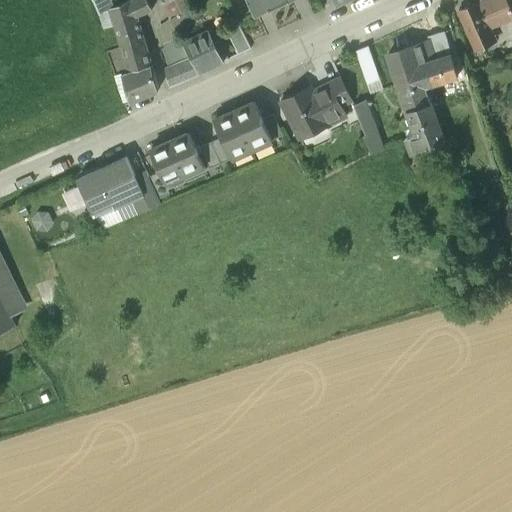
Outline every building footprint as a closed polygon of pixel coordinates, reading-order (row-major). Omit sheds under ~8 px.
[(146,0),(129,0),(110,9),(115,26),(136,17),(152,10),(146,0)] [(191,0),(169,0),(163,4),(170,18),(193,4),(191,0)] [(248,0),(256,15),(270,8),(271,9),(288,0),(248,0)] [(504,0),(485,0),(478,4),(478,3),(459,12),(475,50),(495,41),(489,28),(511,18),(511,17),(511,16),(507,4),(504,0)] [(193,4),(170,18),(177,31),(199,18),(193,4)] [(136,17),(115,26),(121,47),(143,39),(136,17)] [(237,23),(225,29),(238,55),(250,48),(237,23)] [(208,30),(183,43),(192,59),(170,69),(166,71),(170,86),(223,61),(208,30)] [(443,31),(428,36),(429,40),(430,40),(437,60),(451,55),(443,31)] [(180,37),(161,46),(170,69),(192,59),(183,43),(180,37)] [(143,39),(121,47),(129,72),(151,64),(143,39)] [(429,40),(387,55),(400,93),(401,93),(427,84),(428,86),(459,76),(451,55),(437,60),(430,40),(429,40)] [(358,50),(370,82),(382,78),(369,46),(358,50)] [(129,72),(122,74),(130,103),(158,91),(151,64),(129,72)] [(341,78),(312,92),(310,87),(281,101),(301,141),(329,127),(328,126),(346,117),(341,105),(352,100),(341,78)] [(427,84),(401,93),(411,125),(437,115),(428,86),(427,84)] [(365,101),(353,106),(365,137),(377,132),(365,101)] [(262,120),(254,103),(232,113),(250,151),(272,142),(262,120)] [(250,151),(232,113),(213,121),(221,138),(231,160),(250,151)] [(283,137),(273,115),(262,120),(272,142),(283,137)] [(437,115),(411,125),(415,137),(404,141),(409,156),(445,141),(437,115)] [(365,137),(364,138),(369,154),(382,149),(377,132),(365,137)] [(188,134),(149,152),(159,174),(166,189),(205,171),(188,134)] [(231,160),(221,138),(210,143),(220,165),(231,160)] [(210,143),(199,148),(209,170),(220,165),(210,143)] [(126,159),(76,182),(93,219),(132,201),(143,196),(134,177),(126,159)] [(160,206),(145,172),(134,177),(143,196),(132,201),(138,215),(160,206)] [(166,189),(159,174),(148,179),(158,201),(169,196),(166,189)] [(0,261),(0,336),(14,329),(0,300),(0,290),(11,285),(0,261)]
